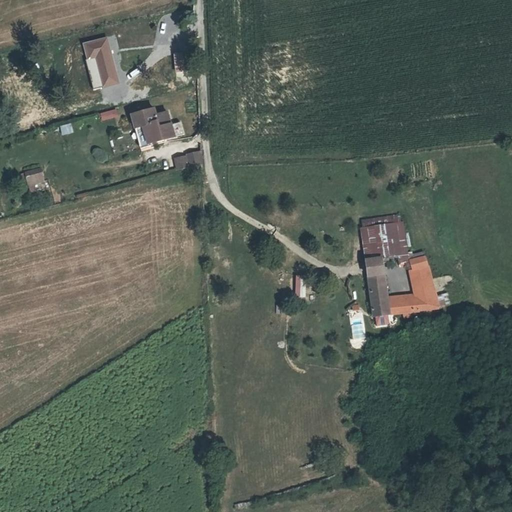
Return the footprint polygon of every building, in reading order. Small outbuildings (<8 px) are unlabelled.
[(119,83),(108,38),(84,44),(88,60),(96,57),(103,87),(119,83)] [(175,137),(172,125),(169,113),(157,115),(156,108),(132,113),(135,127),(144,125),(148,143),(175,137)] [(61,135),(72,133),(71,124),(60,126),(61,135)] [(100,158),(104,151),(95,146),(91,154),(100,158)] [(201,165),(201,151),(186,155),(187,157),(190,168),(201,165)] [(190,168),(187,157),(175,161),(178,171),(190,168)] [(40,166),(23,171),(27,187),(45,182),(40,166)] [(410,265),(427,264),(425,255),(408,257),(410,265)] [(367,274),(383,272),(381,258),(365,260),(367,274)] [(368,276),(371,298),(374,314),(419,310),(417,301),(388,303),(383,272),(367,274),(368,276)] [(301,296),(303,276),(296,275),(293,295),(301,296)] [(371,298),(368,276),(361,277),(362,281),(365,298),(371,298)]
